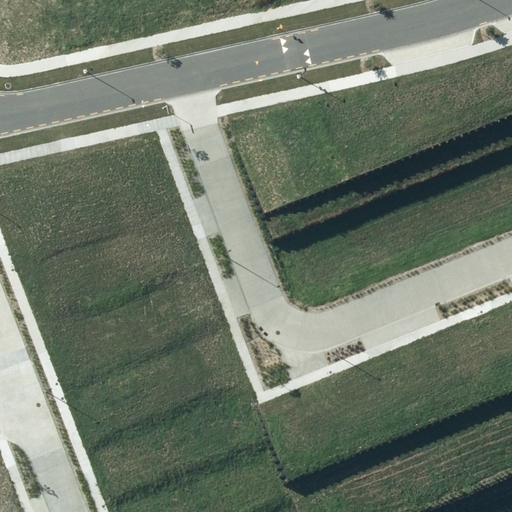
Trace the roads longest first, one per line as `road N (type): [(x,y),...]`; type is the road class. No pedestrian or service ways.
road 1 (residential): [(182,75),(260,284),(293,333),(323,330),(511,259)]
road 2 (residential): [(495,0),(182,75)]
road 3 (residential): [(182,75),(0,114)]
